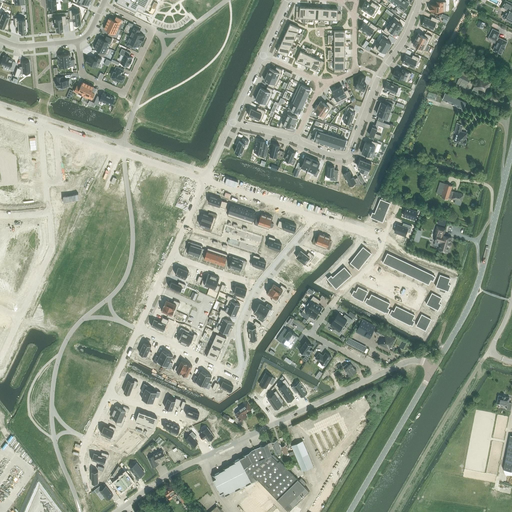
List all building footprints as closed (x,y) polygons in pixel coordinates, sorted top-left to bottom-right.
[(47,0),(49,10),(57,9),(55,0),(47,0)] [(117,0),(116,2),(136,12),(137,10),(143,13),(149,0),(117,0)] [(405,0),(401,0),(396,7),(403,12),(409,3),(405,0)] [(511,10),(511,8),(511,3),(505,0),(502,7),(507,9),(503,18),(511,22),(511,10)] [(430,4),(429,10),(430,10),(430,11),(446,12),(446,2),(437,1),(436,5),(430,4)] [(365,2),(361,8),(373,16),(379,6),(372,2),(370,5),(365,2)] [(296,11),(296,19),(305,19),(307,19),(308,7),(300,7),(300,11),(296,11)] [(308,7),(307,19),(307,18),(314,18),(314,20),(315,8),(308,7)] [(315,8),(314,20),(320,20),(322,20),(323,8),(315,8)] [(323,8),(322,20),(323,20),(329,21),(330,9),(323,8)] [(80,9),(69,10),(70,19),(74,19),(74,24),(81,24),(80,9)] [(330,9),(329,21),(330,21),(330,19),(341,20),(341,13),(338,13),(338,9),(330,9)] [(0,13),(0,26),(4,28),(10,14),(3,12),(2,14),(0,13)] [(66,16),(55,17),(57,31),(64,30),(63,25),(67,24),(66,16)] [(392,18),(388,23),(399,30),(403,26),(398,22),(400,20),(395,16),(393,19),(392,18)] [(425,17),(422,25),(433,29),(436,22),(438,23),(440,19),(432,16),(430,19),(425,17)] [(25,17),(14,18),(15,27),(18,26),(19,32),(26,32),(25,17)] [(109,17),(107,23),(118,28),(120,23),(123,24),(124,20),(116,17),(115,20),(109,17)] [(364,22),(359,29),(370,36),(374,29),(376,31),(378,27),(371,23),(369,26),(364,22)] [(107,23),(104,29),(109,31),(108,34),(114,37),(115,34),(116,34),(119,28),(118,28),(107,23)] [(290,23),(287,31),(297,35),(300,28),(290,23)] [(388,23),(383,30),(389,35),(391,32),(396,35),(399,30),(388,23)] [(134,27),(130,36),(142,41),(143,41),(145,36),(139,33),(140,30),(134,27)] [(493,28),(489,36),(497,41),(496,43),(493,50),(501,54),(508,41),(499,37),(498,37),(500,32),(493,28)] [(287,31),(284,37),(293,42),(297,35),(287,31)] [(418,33),(416,39),(428,45),(432,36),(425,32),(423,36),(418,33)] [(377,41),(389,48),(391,43),(387,40),(388,37),(383,34),(381,37),(382,38),(379,42),(377,41)] [(99,37),(97,43),(108,48),(112,39),(106,36),(105,39),(99,37)] [(130,36),(126,45),(132,48),(134,45),(139,47),(142,41),(130,36)] [(284,37),(280,44),(290,49),(293,42),(284,37)] [(416,39),(413,44),(418,47),(416,50),(422,53),(424,50),(425,50),(428,45),(416,39)] [(377,41),(372,49),(379,53),(381,50),(386,53),(389,48),(377,41)] [(97,43),(94,48),(99,51),(98,54),(104,57),(106,54),(108,55),(110,49),(108,48),(97,43)] [(280,44),(277,51),(287,56),(290,49),(280,44)] [(122,49),(120,54),(124,56),(121,63),(128,66),(129,64),(130,65),(132,59),(131,59),(132,57),(129,56),(131,53),(122,49)] [(300,51),(296,60),(303,64),(307,54),(300,51)] [(70,54),(64,54),(65,67),(75,66),(74,59),(71,59),(70,54)] [(307,54),(303,64),(310,67),(314,57),(307,54)] [(1,62),(0,64),(4,66),(4,65),(9,67),(9,69),(13,70),(16,62),(12,61),(12,60),(9,58),(9,57),(3,55),(3,56),(2,59),(1,59),(0,61),(1,62)] [(88,56),(86,61),(87,62),(86,62),(98,67),(102,58),(96,55),(94,59),(88,56)] [(406,55),(402,63),(415,68),(420,58),(413,55),(411,58),(406,55)] [(314,57),(310,67),(317,70),(319,66),(322,68),(325,62),(314,57)] [(345,61),(333,61),(333,69),(334,69),(334,72),(341,72),(341,69),(345,69),(345,61)] [(17,67),(14,75),(19,77),(20,74),(30,73),(29,62),(22,62),(22,69),(21,69),(21,68),(17,67)] [(115,71),(112,77),(113,77),(112,79),(119,82),(120,80),(123,81),(125,76),(122,75),(124,70),(117,67),(115,72),(115,71)] [(270,68),(267,74),(279,79),(282,73),(281,73),(282,70),(276,67),(275,70),(270,68)] [(395,69),(393,75),(394,75),(393,76),(407,82),(411,73),(403,69),(401,72),(395,69)] [(267,74),(264,80),(269,82),(268,85),(274,88),(275,85),(276,85),(279,79),(267,74)] [(461,74),(457,83),(460,84),(461,82),(467,84),(470,78),(461,74)] [(360,75),(355,88),(364,92),(367,85),(363,83),(365,77),(360,75)] [(472,91),(478,93),(479,90),(486,93),(491,82),(479,75),(475,83),(472,91)] [(57,80),(56,80),(56,86),(57,86),(58,86),(58,89),(64,89),(63,86),(70,86),(69,79),(63,79),(63,76),(57,76),(57,80)] [(77,85),(74,91),(83,95),(88,84),(83,81),(80,87),(77,85)] [(387,82),(384,89),(390,91),(388,95),(394,97),(399,87),(387,82)] [(88,84),(83,95),(92,99),(95,93),(92,92),(94,87),(88,84)] [(299,84),(297,89),(308,94),(311,89),(299,84)] [(342,86),(337,88),(343,101),(351,97),(348,90),(345,91),(342,86)] [(261,87),(258,93),(270,99),(273,93),(272,93),(273,89),(267,87),(266,90),(261,87)] [(337,88),(332,91),(334,96),(331,98),(335,105),(343,101),(337,88)] [(297,89),(295,94),(306,99),(308,94),(297,89)] [(94,103),(94,104),(96,104),(98,105),(100,101),(111,106),(115,98),(103,93),(101,97),(98,96),(94,103)] [(258,93),(255,99),(260,102),(259,105),(265,108),(266,104),(267,105),(270,99),(258,93)] [(445,93),(442,99),(463,109),(466,103),(445,93)] [(295,94),(293,98),(304,103),(306,99),(295,94)] [(293,98),(291,102),(302,108),(304,103),(293,98)] [(321,101),(318,105),(329,113),(334,106),(328,101),(326,104),(321,101)] [(381,102),(379,108),(390,112),(393,103),(386,101),(385,103),(381,102)] [(291,102),(288,108),(299,113),(302,108),(291,102)] [(318,105),(314,110),(319,113),(317,116),(324,120),(329,113),(318,105)] [(348,110),(343,121),(351,124),(355,112),(353,112),(354,108),(348,106),(347,110),(348,110)] [(251,108),(248,115),(259,120),(263,121),(266,115),(267,112),(263,110),(258,107),(256,111),(251,108)] [(379,108),(377,113),(380,114),(379,117),(384,119),(387,120),(390,112),(379,108)] [(285,112),(283,117),(295,123),(298,118),(292,115),(294,112),(288,109),(286,113),(285,112)] [(283,117),(279,126),(286,129),(287,126),(293,128),(295,123),(283,117)] [(370,133),(369,135),(370,135),(372,136),(371,138),(374,139),(375,137),(380,139),(381,135),(375,133),(376,130),(377,131),(377,129),(378,124),(384,127),(385,123),(383,122),(378,120),(377,120),(375,125),(373,124),(370,133)] [(454,141),(465,144),(466,140),(465,139),(467,133),(461,131),(463,125),(457,123),(454,132),(456,133),(454,141)] [(314,127),(311,134),(315,135),(313,140),(319,142),(322,132),(323,132),(323,130),(317,128),(314,127)] [(11,137),(9,142),(12,142),(13,140),(18,141),(21,132),(15,130),(13,138),(11,137)] [(21,132),(18,141),(23,143),(22,146),(25,147),(27,142),(24,141),(26,134),(21,132)] [(239,141),(235,152),(241,154),(246,144),(247,144),(249,141),(243,138),(241,142),(239,141)] [(341,138),(337,148),(343,150),(346,140),(341,138)] [(257,140),(255,152),(261,153),(261,154),(266,156),(268,147),(264,147),(265,141),(257,140)] [(365,142),(363,147),(375,151),(378,152),(381,145),(378,143),(372,140),(371,144),(365,142)] [(273,144),(270,155),(277,157),(282,159),(285,153),(279,151),(279,149),(279,146),(280,145),(277,145),(273,144)] [(363,147),(362,152),(367,154),(366,158),(372,160),(375,151),(363,147)] [(94,158),(67,149),(69,185),(83,191),(94,158)] [(289,150),(285,160),(291,162),(290,164),(294,165),(296,160),(293,158),(295,153),(289,150)] [(298,162),(296,168),(297,168),(300,170),(302,167),(308,170),(313,159),(306,156),(303,164),(300,162),(298,162)] [(313,159),(308,170),(315,172),(314,175),(317,176),(319,171),(316,169),(319,162),(313,159)] [(360,159),(357,166),(361,167),(359,171),(367,175),(372,163),(360,159)] [(325,175),(325,179),(330,180),(338,181),(339,171),(334,170),(334,167),(327,166),(326,175),(325,175)] [(30,170),(26,171),(26,174),(29,173),(30,179),(39,178),(39,173),(31,173),(30,170)] [(350,171),(343,175),(349,186),(355,182),(358,186),(361,184),(357,177),(354,179),(350,171)] [(30,184),(26,185),(27,188),(32,187),(32,184),(40,183),(39,178),(30,179),(30,184)] [(455,200),(454,203),(460,205),(464,194),(451,190),(452,186),(440,182),(436,193),(442,195),(441,197),(448,199),(448,197),(451,198),(451,199),(455,200)] [(16,196),(10,196),(11,206),(16,206),(16,198),(19,198),(19,192),(15,193),(16,196)] [(41,193),(25,195),(26,203),(30,203),(30,207),(42,205),(41,193)] [(211,196),(208,202),(226,208),(228,202),(222,200),(211,196)] [(380,199),(377,208),(386,212),(390,202),(386,201),(387,198),(382,197),(381,199),(380,199)] [(231,204),(227,215),(232,217),(236,205),(231,204)] [(236,205),(232,217),(237,218),(241,207),(236,205)] [(406,205),(403,213),(415,217),(417,211),(419,212),(420,208),(418,207),(417,209),(406,205)] [(241,207),(237,218),(242,220),(246,209),(241,207)] [(372,212),(370,217),(373,218),(372,220),(377,222),(378,220),(383,222),(386,212),(377,208),(375,213),(372,212)] [(246,209),(242,220),(247,222),(251,210),(246,209)] [(251,210),(247,222),(252,223),(256,212),(251,210)] [(204,213),(202,219),(214,223),(217,215),(211,212),(210,215),(204,213)] [(256,218),(254,224),(263,227),(267,215),(261,213),(259,219),(256,218)] [(267,215),(263,227),(269,229),(269,226),(272,227),(274,224),(271,223),(273,217),(267,215)] [(438,224),(446,226),(448,219),(440,217),(438,224)] [(202,219),(200,224),(206,227),(205,230),(211,232),(214,223),(202,219)] [(279,220),(277,226),(286,229),(286,230),(290,232),(290,231),(294,232),(296,226),(285,222),(279,220)] [(7,230),(4,230),(5,235),(8,235),(7,232),(13,232),(13,222),(7,222),(7,230)] [(18,222),(13,222),(13,232),(19,232),(19,235),(22,235),(22,230),(19,230),(18,222)] [(403,226),(397,224),(394,233),(397,234),(397,235),(401,236),(401,235),(404,236),(405,232),(409,233),(411,227),(404,224),(403,226)] [(437,226),(435,234),(435,235),(436,236),(435,241),(440,243),(438,249),(447,252),(451,237),(444,235),(446,229),(437,226)] [(315,237),(312,243),(321,246),(325,234),(320,232),(318,238),(315,237)] [(325,234),(321,246),(329,249),(332,243),(329,242),(331,237),(325,234)] [(269,236),(266,245),(280,250),(282,244),(274,241),(276,238),(269,236)] [(189,241),(186,247),(189,248),(188,254),(193,256),(197,244),(189,241)] [(35,246),(32,251),(41,255),(44,250),(38,248),(39,245),(34,243),(33,245),(35,246)] [(0,244),(0,251),(6,254),(8,248),(11,249),(12,247),(8,245),(6,248),(0,244)] [(197,244),(193,256),(199,258),(201,252),(204,253),(205,249),(202,248),(203,246),(197,244)] [(363,246),(357,254),(365,261),(372,253),(363,246)] [(208,247),(204,259),(209,260),(213,249),(208,247)] [(213,249),(209,260),(214,262),(218,251),(213,249)] [(298,254),(296,257),(305,264),(308,260),(310,262),(314,256),(309,252),(307,255),(301,250),(298,254)] [(29,255),(27,258),(32,260),(33,257),(39,260),(41,255),(32,251),(30,256),(29,255)] [(218,251),(214,262),(219,264),(223,252),(218,251)] [(223,252),(219,264),(224,265),(228,254),(223,252)] [(388,253),(383,263),(392,267),(396,257),(388,253)] [(254,254),(250,264),(256,266),(256,267),(260,268),(260,267),(264,268),(266,262),(259,259),(260,256),(254,254)] [(357,254),(350,262),(358,269),(365,261),(357,254)] [(230,255),(228,261),(231,262),(229,268),(234,270),(238,258),(230,255)] [(396,257),(392,267),(401,271),(406,261),(396,257)] [(238,258),(234,270),(240,272),(242,266),(245,267),(247,261),(238,258)] [(406,261),(401,271),(410,275),(415,266),(406,261)] [(25,265),(22,270),(31,275),(34,269),(28,267),(29,264),(25,262),(23,265),(25,265)] [(290,263),(286,269),(297,278),(302,273),(290,263)] [(178,266),(175,274),(186,278),(189,271),(178,266)] [(415,266),(410,275),(419,280),(424,270),(415,266)] [(344,267),(337,273),(344,281),(351,275),(344,267)] [(286,269),(282,274),(294,284),(298,278),(286,269)] [(19,275),(17,278),(22,280),(23,277),(29,280),(31,275),(22,270),(20,276),(19,275)] [(424,270),(419,280),(429,284),(434,275),(424,270)] [(203,279),(201,285),(204,286),(204,285),(210,287),(214,275),(208,273),(206,280),(203,279)] [(331,275),(327,278),(329,281),(328,282),(331,286),(333,284),(336,288),(344,281),(337,273),(333,277),(331,275)] [(440,274),(436,286),(441,288),(440,290),(445,292),(445,289),(448,291),(450,284),(448,283),(450,278),(440,274)] [(214,275),(210,287),(210,286),(215,288),(214,290),(218,291),(220,286),(217,284),(220,277),(214,275)] [(171,281),(169,287),(180,292),(182,286),(184,287),(186,284),(179,281),(178,284),(171,281)] [(15,282),(13,285),(16,286),(14,291),(23,295),(25,290),(18,287),(19,284),(15,282)] [(274,283),(270,287),(282,295),(287,288),(282,284),(280,287),(274,283)] [(236,285),(234,293),(244,296),(247,289),(236,285)] [(353,290),(351,294),(354,296),(363,301),(368,291),(358,286),(356,291),(353,290)] [(270,287),(267,292),(273,297),(271,299),(276,303),(282,295),(270,287)] [(9,295),(8,297),(12,300),(13,297),(21,300),(23,295),(14,291),(12,296),(9,295)] [(432,293),(426,304),(431,306),(430,308),(434,310),(435,308),(438,310),(441,304),(439,302),(442,298),(432,293)] [(367,297),(365,302),(367,303),(376,308),(381,298),(371,294),(369,298),(367,297)] [(228,299),(226,304),(238,310),(240,304),(235,302),(237,298),(228,295),(226,298),(228,299)] [(320,311),(323,308),(322,307),(318,304),(320,301),(313,296),(307,305),(318,313),(319,310),(320,311)] [(381,298),(376,308),(385,312),(388,313),(390,308),(388,307),(390,303),(381,298)] [(166,299),(164,305),(176,310),(180,302),(174,299),(173,302),(166,299)] [(260,302),(257,307),(268,314),(272,309),(271,309),(273,306),(267,303),(266,305),(260,302)] [(221,308),(219,312),(220,312),(226,315),(229,316),(230,313),(235,315),(238,310),(226,304),(227,305),(225,310),(221,308)] [(164,305),(161,310),(168,313),(167,316),(174,319),(175,316),(174,315),(176,310),(164,305)] [(318,313),(307,305),(301,314),(308,319),(310,315),(314,318),(315,319),(318,315),(317,315),(318,313)] [(392,309),(390,314),(392,315),(401,320),(405,310),(396,306),(394,310),(392,309)] [(257,307),(254,312),(259,316),(258,318),(263,321),(265,319),(268,314),(257,307)] [(405,310),(401,320),(410,324),(412,325),(415,321),(412,319),(415,315),(405,310)] [(220,317),(218,322),(230,327),(233,322),(225,318),(226,315),(220,312),(219,316),(220,317)] [(334,319),(344,326),(348,321),(350,323),(353,320),(346,315),(344,318),(338,314),(334,319)] [(421,314),(416,325),(421,328),(420,329),(425,332),(431,319),(421,314)] [(151,325),(163,331),(166,324),(167,324),(169,319),(163,317),(161,322),(154,319),(152,325),(151,325)] [(341,331),(344,326),(334,319),(331,325),(337,329),(335,332),(339,335),(342,332),(341,331)] [(376,326),(362,319),(356,332),(365,336),(366,335),(370,337),(376,326)] [(214,326),(213,330),(218,332),(220,329),(228,333),(230,327),(218,322),(216,327),(214,326)] [(181,334),(178,341),(183,343),(189,331),(181,327),(179,333),(181,334)] [(249,328),(250,340),(257,339),(256,327),(249,328)] [(279,340),(278,341),(281,342),(282,340),(289,345),(287,347),(290,349),(291,348),(299,337),(298,338),(295,336),(296,335),(288,330),(288,331),(286,329),(286,328),(278,340),(279,340)] [(378,328),(376,332),(382,336),(378,344),(386,348),(389,349),(392,351),(394,347),(392,346),(396,338),(394,337),(384,332),(378,328)] [(189,331),(183,343),(189,346),(192,339),(195,340),(197,335),(194,333),(193,335),(189,333),(190,331),(189,331)] [(215,332),(213,338),(224,343),(226,337),(215,332)] [(214,339),(212,344),(222,348),(224,343),(213,338),(212,339),(214,339)] [(307,355),(308,355),(310,357),(313,351),(311,350),(309,348),(311,345),(312,345),(306,340),(305,341),(306,341),(302,346),(300,344),(297,348),(305,354),(307,355)] [(144,342),(139,352),(149,357),(152,351),(149,350),(151,345),(144,342)] [(208,348),(219,353),(222,348),(212,344),(210,349),(208,348)] [(208,348),(205,355),(217,360),(219,353),(208,348)] [(157,355),(153,361),(156,363),(157,362),(162,365),(168,353),(162,350),(159,356),(157,355)] [(319,353),(315,358),(325,365),(331,356),(325,352),(323,356),(319,353)] [(168,353),(162,365),(166,367),(166,368),(169,369),(173,363),(170,361),(173,355),(168,353)] [(176,365),(173,370),(176,372),(176,373),(181,375),(187,363),(182,360),(179,366),(176,365)] [(187,363),(181,375),(189,379),(192,374),(189,372),(192,365),(187,363)] [(347,363),(343,367),(350,376),(356,371),(352,365),(351,363),(348,365),(347,363)] [(195,375),(192,381),(195,382),(195,383),(200,385),(206,373),(201,370),(198,376),(195,375)] [(266,372),(259,384),(266,388),(269,382),(272,384),(275,378),(272,376),(273,376),(266,372)] [(206,373),(200,385),(201,383),(206,386),(206,387),(209,389),(211,383),(209,382),(212,376),(206,373)] [(129,379),(124,392),(130,394),(132,387),(135,388),(138,381),(135,380),(134,381),(129,379)] [(284,383),(279,388),(286,399),(293,395),(287,387),(290,385),(285,379),(282,381),(284,383)] [(223,380),(220,386),(231,391),(233,386),(223,380)] [(144,383),(141,391),(144,392),(142,398),(147,400),(152,387),(147,385),(148,384),(144,383)] [(298,383),(292,387),(295,392),(297,391),(301,396),(307,392),(303,386),(301,387),(298,383)] [(152,387),(147,400),(153,402),(155,396),(158,397),(160,391),(157,390),(157,392),(152,390),(153,388),(152,387)] [(275,393),(268,398),(275,409),(282,404),(278,397),(280,396),(276,390),(274,392),(275,393)] [(503,396),(498,395),(497,403),(507,405),(507,409),(510,410),(511,403),(508,402),(509,397),(505,396),(503,396)] [(168,397),(165,407),(172,410),(174,405),(179,407),(181,399),(176,398),(175,400),(168,397)] [(240,421),(243,419),(246,417),(244,413),(250,409),(246,403),(239,408),(240,410),(235,414),(240,421)] [(116,406),(113,411),(126,417),(126,416),(124,415),(126,411),(128,412),(130,408),(124,406),(123,409),(116,406)] [(188,409),(186,415),(197,419),(199,413),(188,409)] [(113,411),(111,417),(118,420),(116,424),(122,426),(126,417),(113,411)] [(139,411),(136,421),(142,423),(145,413),(139,411)] [(142,423),(141,424),(147,427),(151,415),(145,413),(142,423)] [(151,415),(147,427),(153,429),(157,417),(151,415)] [(219,419),(212,424),(220,434),(224,432),(223,431),(228,427),(224,421),(221,423),(219,419)] [(165,421),(163,427),(167,428),(166,429),(170,430),(170,431),(177,434),(180,427),(165,421)] [(104,425),(101,433),(111,437),(116,427),(110,425),(109,428),(104,425)] [(202,432),(200,433),(204,439),(206,437),(208,440),(214,436),(207,427),(202,431),(202,432)] [(190,435),(185,439),(193,447),(194,446),(195,446),(198,444),(197,443),(198,442),(195,439),(194,438),(196,436),(192,431),(189,434),(190,435)] [(282,452),(277,440),(268,444),(270,449),(272,448),(273,449),(274,448),(276,454),(282,452)] [(303,441),(292,445),(302,471),(314,466),(303,441)] [(221,471),(210,476),(222,497),(257,479),(267,489),(277,499),(288,511),(309,491),(304,486),(306,483),(301,478),(299,480),(273,454),(272,455),(267,444),(254,449),(240,456),(241,457),(230,463),(231,464),(220,470),(221,471)] [(162,450),(157,453),(153,454),(154,456),(148,458),(152,467),(158,464),(157,461),(166,457),(162,450)] [(92,459),(104,464),(107,457),(108,457),(109,454),(102,452),(101,455),(94,452),(94,453),(92,459)] [(134,468),(132,470),(138,477),(144,472),(137,463),(133,466),(134,468)] [(102,484),(94,490),(96,492),(97,493),(100,490),(107,500),(113,495),(106,485),(104,487),(102,484)] [(171,487),(165,492),(170,499),(176,495),(180,501),(181,501),(183,503),(186,500),(181,492),(178,494),(175,490),(174,491),(171,487)]
